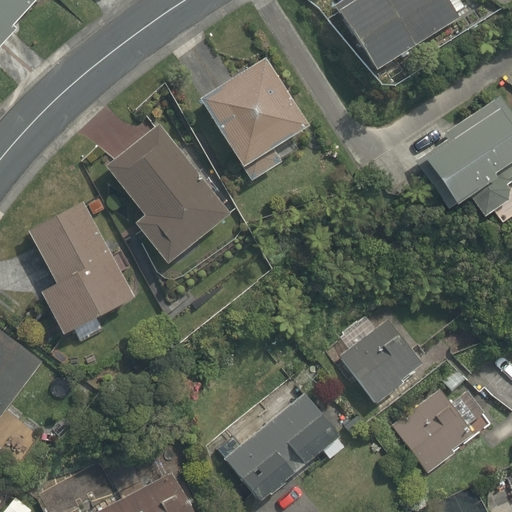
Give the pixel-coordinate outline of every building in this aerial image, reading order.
[(0,0),(0,65),(23,42),(16,35),(49,0),(0,0)] [(470,25),(453,0),(392,0),(392,1),(391,0),(353,0),(343,7),(388,78),(470,25)] [(262,54),(198,99),(255,181),(320,136),(262,54)] [(463,153),(433,175),(475,231),(488,221),(506,244),(511,239),(511,109),(499,92),(446,131),(463,153)] [(245,233),(164,129),(112,170),(156,226),(145,235),(182,283),(245,233)] [(143,314),(90,202),(29,231),(59,294),(50,297),(74,347),(143,314)] [(429,370),(380,315),(334,354),(382,410),(429,370)] [(16,417),(53,353),(0,323),(0,458),(24,472),(46,434),(16,417)] [(428,377),(381,419),(428,474),(488,422),(462,393),(451,403),(428,377)] [(309,395),(228,464),(265,508),(346,439),(309,395)] [(511,464),(501,471),(511,489),(511,464)] [(202,511),(184,473),(101,511),(202,511)] [(0,511),(11,511),(14,507),(0,499),(0,511)]
